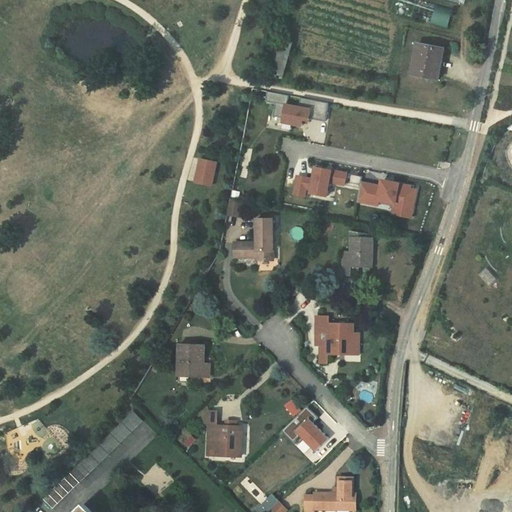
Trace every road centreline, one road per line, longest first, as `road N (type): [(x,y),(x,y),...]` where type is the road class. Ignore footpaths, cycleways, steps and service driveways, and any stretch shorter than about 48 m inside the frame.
road 1 (unclassified): [(460,177),(400,351),(390,511)]
road 2 (unclassified): [(500,0),(460,177)]
road 3 (residential): [(312,151),(460,177)]
